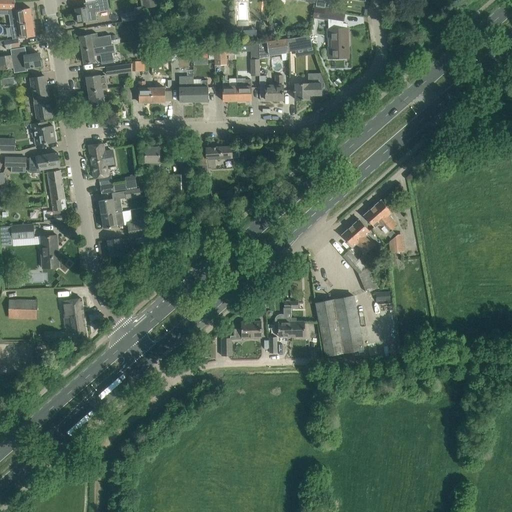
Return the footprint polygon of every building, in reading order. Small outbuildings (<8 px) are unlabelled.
[(10,26),(33,22),(30,8),(17,10),(16,8),(14,8),(14,0),(0,0),(0,8),(8,8),(9,15),(10,26)] [(95,13),(109,11),(106,0),(97,0),(96,0),(96,1),(84,3),(84,7),(75,8),(78,23),(97,20),(95,13)] [(142,0),(143,9),(158,6),(157,0),(142,0)] [(235,0),(235,22),(247,23),(247,0),(235,0)] [(134,12),(121,14),(122,22),(143,18),(141,7),(133,8),(134,12)] [(315,7),(313,18),(328,20),(329,29),(328,29),(328,37),(332,37),(333,48),(329,48),(329,58),(344,58),(344,49),(345,49),(345,47),(344,47),(344,43),(348,43),(347,28),(342,29),(343,22),(344,22),(345,12),(315,7)] [(33,22),(10,26),(13,39),(18,38),(35,36),(33,22)] [(259,38),(266,40),(268,28),(261,27),(259,38)] [(97,33),(80,36),(82,50),(105,46),(112,45),(110,35),(97,37),(97,33)] [(309,35),(287,39),(288,51),(313,47),(309,35)] [(18,38),(13,39),(4,40),(4,41),(0,40),(0,45),(5,45),(5,49),(20,46),(18,38)] [(267,42),(259,43),(259,56),(288,52),(288,51),(287,39),(287,38),(267,41),(267,42)] [(251,51),(251,60),(259,59),(259,44),(251,45),(251,51)] [(105,46),(82,50),(84,64),(95,62),(94,55),(100,54),(102,64),(114,62),(113,54),(113,53),(115,53),(114,45),(112,45),(105,46)] [(229,59),(236,59),(235,46),(214,47),(215,65),(227,65),(227,55),(229,55),(229,59)] [(24,48),(11,50),(12,55),(0,56),(0,69),(15,67),(14,64),(20,63),(21,69),(26,68),(26,69),(34,67),(42,65),(40,54),(25,56),(24,48)] [(205,59),(205,73),(213,72),(213,59),(205,59)] [(251,60),(252,75),(259,75),(259,59),(251,60)] [(133,61),(133,71),(145,71),(144,61),(133,61)] [(130,65),(118,66),(106,68),(107,76),(119,74),(131,72),(131,71),(132,64),(130,65)] [(89,91),(103,89),(108,89),(106,74),(100,75),(100,74),(86,76),(89,91)] [(276,75),(276,85),(266,85),(266,100),(284,100),(283,85),(283,75),(276,75)] [(31,78),(38,119),(52,117),(45,76),(31,78)] [(180,102),(194,101),(194,87),(194,76),(180,76),(180,87),(179,87),(180,102)] [(237,78),(237,86),(237,101),(252,100),(251,86),(251,80),(245,80),(245,78),(237,78)] [(202,87),(194,87),(194,101),(209,101),(208,87),(207,80),(201,80),(202,87)] [(237,101),(237,86),(230,86),(230,80),(223,80),(223,86),(223,101),(237,101)] [(159,88),(152,88),(152,102),(165,102),(165,88),(164,88),(164,81),(159,81),(159,88)] [(152,102),(152,88),(146,88),(145,82),(140,82),(140,88),(139,88),(139,102),(152,102)] [(321,83),(309,83),(293,84),(294,92),(295,92),(296,100),(309,99),(309,94),(321,94),(321,83)] [(103,89),(89,91),(91,106),(105,104),(103,89)] [(35,137),(36,145),(56,142),(53,125),(48,126),(47,121),(30,124),(33,137),(35,137)] [(0,150),(8,151),(8,141),(0,140),(0,150)] [(112,149),(105,151),(103,143),(89,145),(94,178),(108,176),(107,164),(114,163),(112,149)] [(231,146),(206,148),(207,159),(239,157),(239,150),(232,151),(231,146)] [(143,188),(144,194),(145,201),(155,199),(154,189),(152,189),(149,170),(160,170),(159,148),(146,148),(146,169),(141,169),(144,188),(143,188)] [(41,173),(40,169),(60,166),(57,153),(38,156),(30,158),(30,173),(41,173)] [(6,166),(26,167),(26,158),(6,157),(6,166)] [(208,163),(200,164),(203,188),(211,187),(208,163)] [(48,172),(52,200),(60,199),(59,192),(64,191),(60,170),(48,172)] [(190,194),(193,194),(193,187),(191,187),(191,174),(174,174),(175,195),(190,195),(190,194)] [(126,183),(127,190),(136,189),(135,182),(126,183)] [(112,193),(116,192),(114,184),(100,186),(101,194),(112,193)] [(225,193),(230,200),(244,191),(239,184),(225,193)] [(140,188),(136,189),(127,190),(126,191),(127,197),(141,195),(140,188)] [(60,199),(52,200),(54,211),(55,214),(54,214),(54,221),(68,220),(68,213),(67,213),(66,209),(67,209),(64,191),(59,192),(60,199)] [(100,201),(102,214),(123,211),(121,198),(127,197),(126,191),(116,192),(112,193),(113,199),(100,201)] [(381,200),(372,208),(392,229),(397,225),(393,220),(393,219),(391,216),(389,216),(388,215),(392,212),(382,201),(381,200)] [(387,234),(391,238),(396,234),(392,230),(392,229),(372,208),(364,215),(374,227),(378,224),(387,234)] [(124,218),(123,211),(102,214),(104,228),(118,226),(125,225),(124,218)] [(149,227),(147,219),(127,222),(129,230),(149,227)] [(359,219),(351,227),(377,256),(382,251),(366,234),(370,231),(359,219)] [(0,226),(2,246),(13,245),(13,239),(34,237),(33,224),(0,226)] [(130,238),(130,239),(131,239),(150,236),(149,227),(129,230),(130,238)] [(377,256),(351,227),(342,235),(353,247),(356,244),(365,254),(358,260),(349,250),(342,255),(358,273),(366,292),(377,288),(367,264),(377,256)] [(392,239),(389,241),(390,245),(390,252),(405,251),(403,234),(398,234),(397,235),(396,234),(391,238),(392,239)] [(40,237),(42,268),(60,267),(57,235),(48,236),(40,237)] [(108,240),(109,249),(108,250),(109,254),(110,255),(110,256),(132,252),(131,245),(132,245),(131,239),(130,239),(130,238),(122,239),(122,238),(108,240)] [(297,276),(307,268),(303,262),(293,270),(297,276)] [(325,266),(325,293),(334,293),(333,266),(325,266)] [(8,287),(16,286),(15,279),(8,279),(8,287)] [(376,301),(383,300),(386,298),(386,292),(376,293),(376,301)] [(354,296),(316,303),(326,355),(364,349),(354,296)] [(63,301),(64,308),(65,317),(70,317),(70,323),(72,330),(73,340),(87,338),(81,298),(67,300),(63,301)] [(9,317),(36,318),(37,300),(10,299),(9,317)] [(292,336),(292,318),(287,318),(286,316),(285,315),(282,314),(280,314),(278,315),(276,317),(275,318),(276,322),(278,322),(279,337),(292,336)] [(297,318),(292,318),(292,336),(305,336),(305,321),(297,321),(297,318)] [(234,337),(236,339),(240,339),(241,337),(262,337),(261,321),(241,322),(241,328),(233,328),(234,338),(234,337)] [(31,341),(57,341),(57,333),(45,333),(45,332),(31,332),(31,341)] [(222,338),(222,356),(232,355),(232,337),(222,338)] [(0,493),(3,497),(19,482),(15,477),(0,490),(0,493)]
